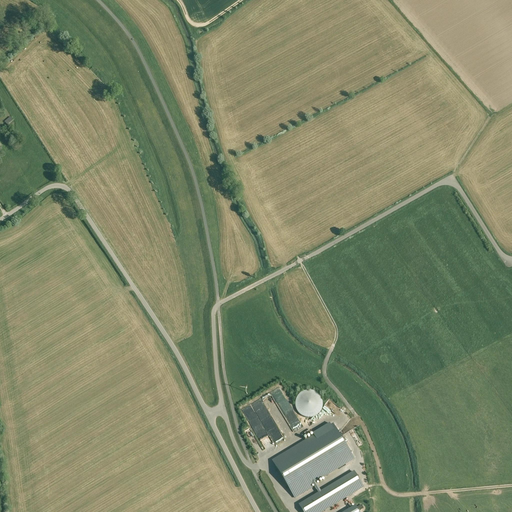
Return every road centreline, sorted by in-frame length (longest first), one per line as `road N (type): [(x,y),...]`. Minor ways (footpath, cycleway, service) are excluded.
road 1 (unclassified): [(207,416),(223,405),(215,306),(437,184),(456,184),(511,260)]
road 2 (track): [(300,261),(336,329),(324,373),(362,425),(387,489),(401,495),(511,485)]
road 3 (unclassified): [(207,416),(163,331),(70,191),(44,189),(0,220)]
